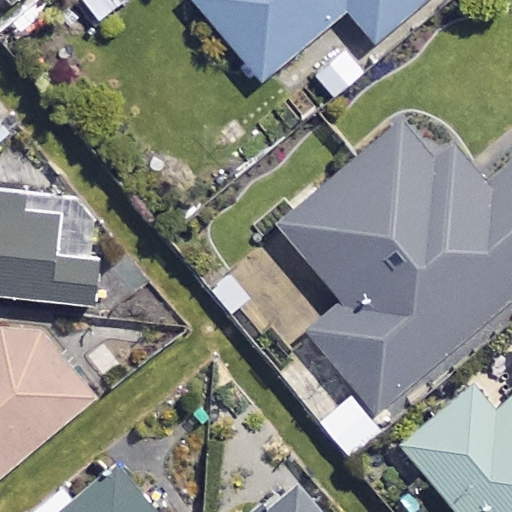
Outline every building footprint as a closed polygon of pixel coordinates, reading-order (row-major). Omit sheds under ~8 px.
[(195,0),(264,80),(348,9),(377,43),(427,0),(195,0)] [(511,154),(478,182),(420,111),(282,224),(346,301),(308,332),(376,415),(511,303),(511,154)] [(104,222),(0,213),(0,298),(98,306),(104,222)] [(55,333),(41,339),(2,330),(0,331),(0,478),(104,393),(55,333)] [(511,511),(511,403),(504,411),(480,382),(404,445),(460,511),(511,511)] [(158,511),(113,463),(75,499),(64,486),(36,511),(158,511)] [(319,511),(299,485),(264,511),(319,511)]
